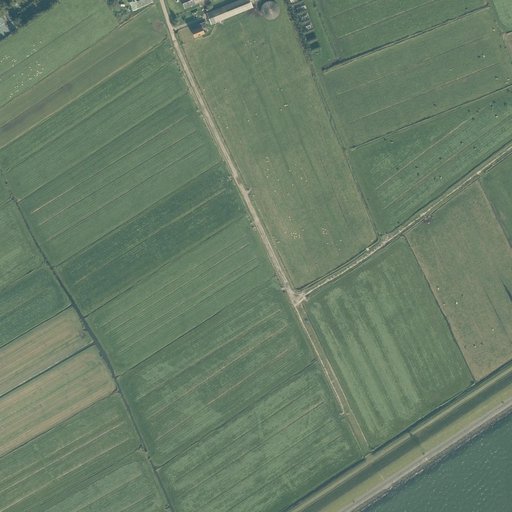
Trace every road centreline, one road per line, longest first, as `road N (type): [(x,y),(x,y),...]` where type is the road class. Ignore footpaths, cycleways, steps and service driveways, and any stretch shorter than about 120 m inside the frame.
road 1 (track): [(371,460),(171,30)]
road 2 (track): [(511,146),(294,298)]
